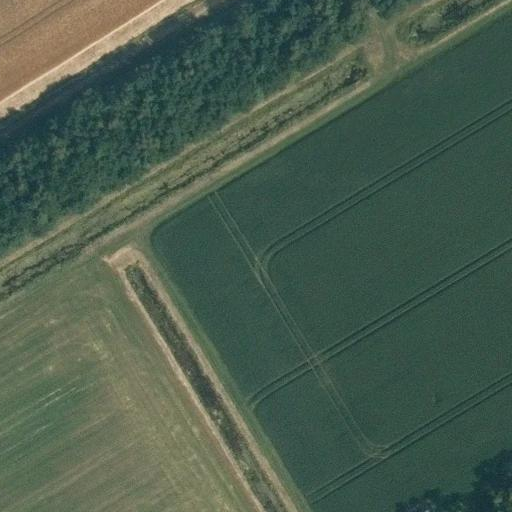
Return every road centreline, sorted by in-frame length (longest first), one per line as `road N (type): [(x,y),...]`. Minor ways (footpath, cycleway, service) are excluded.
road 1 (track): [(427,0),(382,26),(407,67),(136,231)]
road 2 (track): [(301,511),(136,231)]
road 3 (track): [(136,231),(0,315)]
